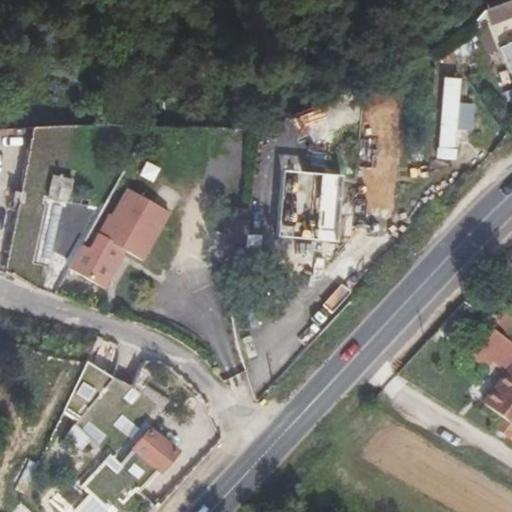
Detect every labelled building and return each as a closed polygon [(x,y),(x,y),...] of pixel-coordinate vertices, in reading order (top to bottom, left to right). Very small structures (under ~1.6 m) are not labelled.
[(511,0),(505,0),(474,12),(501,84),(511,80),(511,0)] [(461,152),(468,87),(452,85),(445,151),(461,152)] [(9,273),(48,284),(58,204),(67,205),(68,183),(61,182),(65,138),(26,139),(20,193),(18,204),(9,273)] [(177,163),(179,140),(159,142),(159,163),(168,163),(177,163)] [(112,186),(118,190),(122,183),(115,179),(112,186)] [(122,183),(118,190),(133,198),(138,191),(130,187),(122,183)] [(120,214),(141,227),(149,213),(127,201),(120,214)] [(145,230),(141,227),(120,214),(103,243),(94,239),(84,260),(118,280),(145,230)] [(325,269),(327,239),(286,237),(284,267),(325,269)] [(511,288),(511,289),(498,302),(511,316),(511,288)] [(511,332),(509,330),(491,355),(509,368),(511,363),(511,332)] [(67,434),(89,451),(103,432),(79,413),(107,377),(92,365),(60,406),(78,420),(67,434)] [(159,470),(173,453),(147,432),(133,448),(159,470)]
